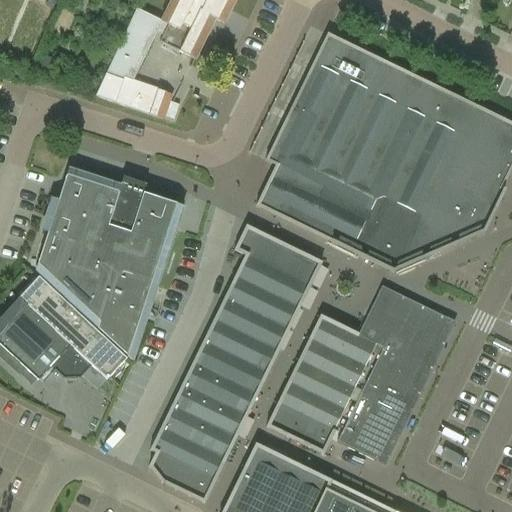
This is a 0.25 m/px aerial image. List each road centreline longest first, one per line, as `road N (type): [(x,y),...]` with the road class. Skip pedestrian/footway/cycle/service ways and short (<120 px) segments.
road 1 (residential): [(116,486),(201,302),(226,206),(222,155)]
road 2 (residential): [(0,215),(33,108),(206,158),(222,155)]
road 3 (residential): [(222,155),(302,0)]
road 4 (residential): [(511,67),(373,0)]
